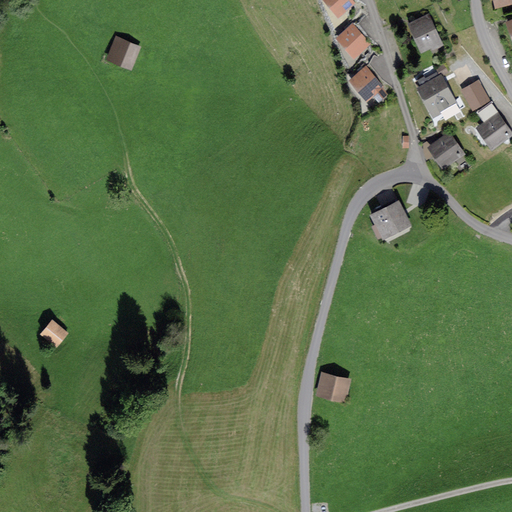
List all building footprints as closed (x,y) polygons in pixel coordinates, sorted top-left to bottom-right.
[(328,0),(339,12),(351,2),(349,0),(328,0)] [(428,18),(413,25),(423,46),(438,40),(428,18)] [(353,27),(341,38),(354,53),(367,43),(364,40),(368,36),(355,21),(351,25),(353,27)] [(113,46),(109,56),(132,66),(139,49),(122,42),(119,49),(113,46)] [(366,70),(354,80),(367,96),(379,85),(376,81),(380,77),(369,64),(364,68),(366,70)] [(443,65),(438,68),(442,75),(447,72),(443,65)] [(426,76),(417,81),(422,90),(423,89),(435,111),(452,102),(433,68),(424,73),(426,76)] [(478,84),(465,91),(473,106),(486,98),(478,84)] [(497,117),(482,127),(493,144),(509,133),(497,117)] [(449,136),(433,147),(445,163),(460,153),(449,136)] [(374,226),(379,236),(406,222),(397,204),(384,210),(382,207),(371,212),(377,225),(374,226)] [(52,323),(43,334),(56,345),(69,330),(61,324),(57,327),(52,323)] [(343,397),(347,380),(322,374),(318,391),(343,397)]
